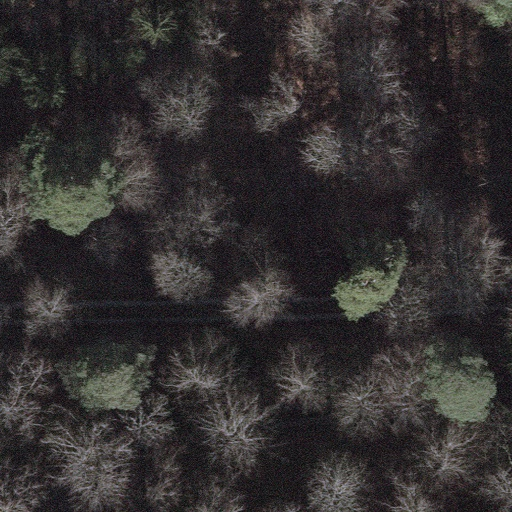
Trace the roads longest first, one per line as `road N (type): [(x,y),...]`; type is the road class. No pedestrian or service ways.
road 1 (track): [(0,303),(114,305),(511,283)]
road 2 (track): [(511,390),(489,399),(219,413),(95,458),(77,511)]
